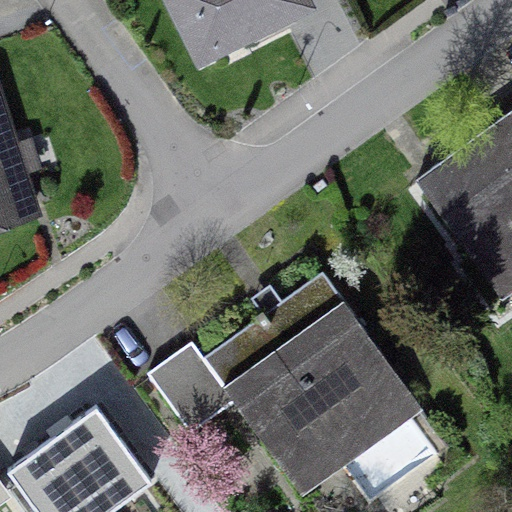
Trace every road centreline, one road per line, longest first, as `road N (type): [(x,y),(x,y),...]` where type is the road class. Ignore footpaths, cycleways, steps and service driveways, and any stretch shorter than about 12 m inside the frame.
road 1 (residential): [(221,211),(511,0)]
road 2 (residential): [(0,362),(221,211)]
road 3 (residential): [(221,211),(70,0)]
